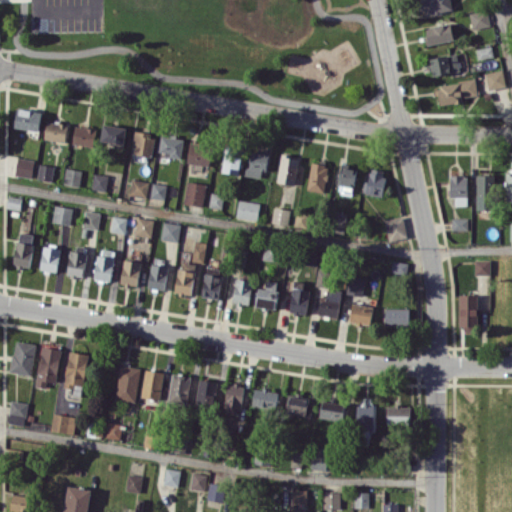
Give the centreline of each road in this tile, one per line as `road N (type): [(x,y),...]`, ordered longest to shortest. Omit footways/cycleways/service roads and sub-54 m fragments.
road 1 (residential): [(0,64),(407,137),(511,136)]
road 2 (residential): [(375,0),(435,286),(436,511)]
road 3 (residential): [(0,303),(353,362),(511,365)]
